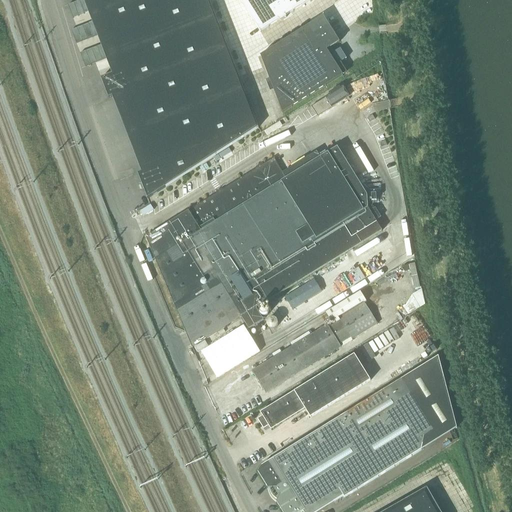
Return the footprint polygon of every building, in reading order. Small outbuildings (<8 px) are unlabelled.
[(208,0),(79,0),(80,1),(83,0),(92,0),(121,72),(102,79),(109,99),(121,95),(149,170),(138,174),(142,184),(140,185),(143,192),(144,190),(148,200),(258,129),(208,0)] [(239,0),(260,33),(279,21),(280,22),(287,18),(286,17),(310,1),(310,3),(314,0),(239,0)] [(324,17),(260,57),(282,114),(343,76),(327,50),(340,42),(338,40),(340,40),(337,35),(335,36),(324,17)] [(340,89),(311,107),(318,117),(347,99),(340,89)] [(151,250),(193,349),(243,318),(249,330),(260,324),(253,311),(274,298),(382,232),(368,209),(367,196),(337,147),(286,179),(274,159),(264,165),(263,163),(255,168),(256,169),(223,190),(221,188),(216,192),(217,194),(147,238),(148,242),(143,245),(146,252),(151,250)] [(327,325),(253,371),(266,393),(341,347),(339,345),(351,337),(352,340),(377,324),(364,303),(339,319),(340,321),(329,328),(327,325)] [(354,355),(261,413),(263,417),(259,420),(264,429),(269,426),(272,430),(305,409),(311,418),(370,381),(354,355)] [(302,511),(331,494),(335,501),(344,496),(345,498),(421,450),(421,447),(454,427),(455,424),(439,356),(261,466),(258,472),(268,488),(273,488),(273,490),(277,497),(279,497),(276,502),(282,511),(302,511)] [(384,511),(440,511),(426,488),(384,511)]
